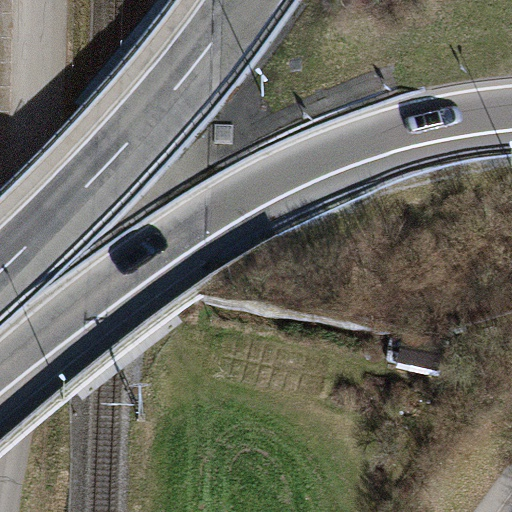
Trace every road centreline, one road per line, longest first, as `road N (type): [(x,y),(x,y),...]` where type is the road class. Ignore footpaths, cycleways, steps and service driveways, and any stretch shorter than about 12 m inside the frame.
road 1 (motorway): [(0,372),(130,267),(257,188),(369,140),(511,111)]
road 2 (motorway): [(244,0),(130,140),(0,273)]
